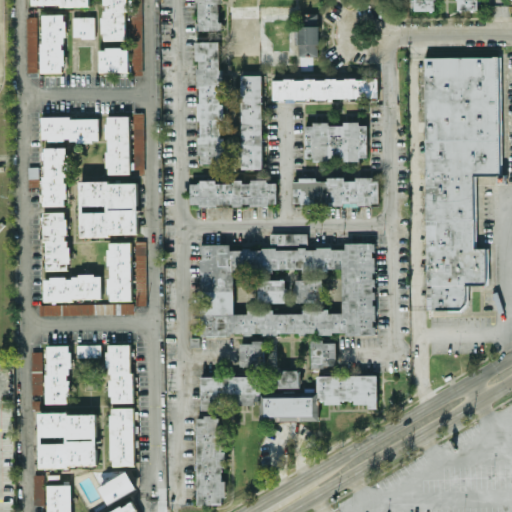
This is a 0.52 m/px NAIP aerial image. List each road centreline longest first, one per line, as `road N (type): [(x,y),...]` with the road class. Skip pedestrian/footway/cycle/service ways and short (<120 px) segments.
road 1 (secondary): [(291,511),(511,378)]
road 2 (secondary): [(511,353),(303,477)]
road 3 (residential): [(511,36),(382,35)]
road 4 (residential): [(348,47),(372,51),(381,42),(379,23),(363,14),(351,18),(348,47)]
